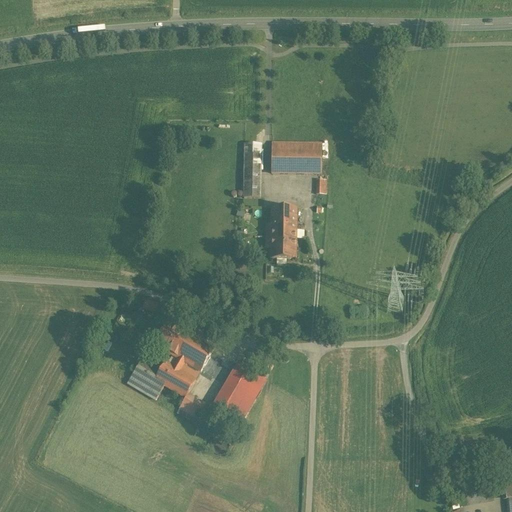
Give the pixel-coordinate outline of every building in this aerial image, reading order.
[(322,137),(273,136),(272,174),(322,175),(322,137)] [(262,151),(245,151),(244,199),(261,199),(262,151)] [(326,181),(317,181),(317,196),(325,196),(326,181)] [(297,209),(271,209),(270,260),(296,260),(297,209)] [(141,308),(155,313),(158,305),(144,299),(141,308)] [(186,364),(201,373),(214,350),(168,324),(155,346),(177,359),(186,364)] [(142,359),(136,370),(164,387),(185,399),(188,395),(196,381),(181,373),(186,364),(177,359),(172,368),(165,363),(161,370),(142,359)] [(266,381),(238,365),(213,408),(241,424),(266,381)] [(164,387),(136,370),(127,385),(156,401),(164,387)] [(185,400),(203,411),(206,406),(188,395),(185,399),(185,400)] [(185,400),(180,409),(198,420),(203,411),(185,400)] [(208,414),(203,411),(198,420),(203,423),(208,414)]
